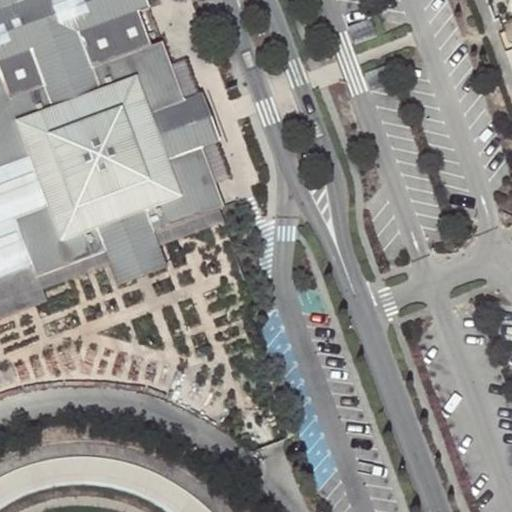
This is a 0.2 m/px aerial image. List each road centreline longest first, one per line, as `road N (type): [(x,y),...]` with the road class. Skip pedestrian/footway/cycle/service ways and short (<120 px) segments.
road 1 (residential): [(228,0),(290,173),(355,308)]
road 2 (residential): [(355,308),(335,177),(299,73),(257,0)]
road 3 (residential): [(355,308),(431,511)]
road 4 (residential): [(355,308),(511,254)]
